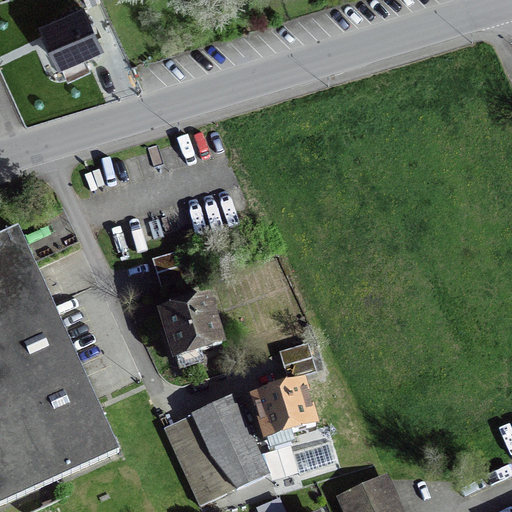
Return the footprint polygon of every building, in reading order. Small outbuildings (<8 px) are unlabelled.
[(81,11),(41,29),(57,64),(97,46),(81,11)] [(114,78),(126,73),(115,49),(103,54),(114,78)] [(0,509),(117,456),(96,408),(92,401),(56,320),(16,232),(0,239),(0,509)] [(179,254),(150,262),(159,291),(188,282),(179,254)] [(220,347),(206,302),(160,316),(174,361),(220,347)] [(306,347),(278,355),(286,384),(315,376),(306,347)] [(235,405),(234,405),(253,446),(314,428),(301,385),(235,405)] [(267,477),(253,446),(234,405),(235,405),(232,399),(190,418),(209,459),(235,492),(267,477)] [(395,511),(382,481),(340,500),(346,511),(395,511)]
